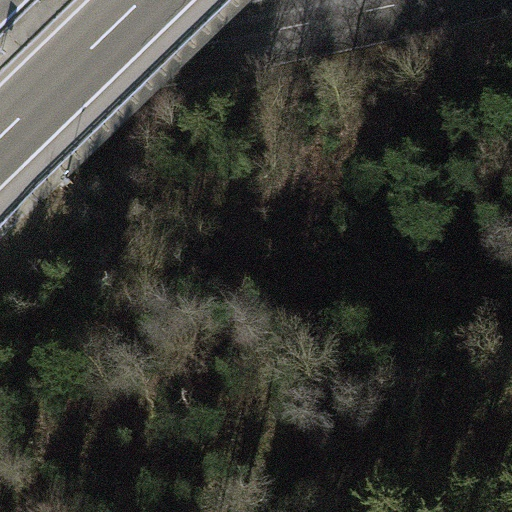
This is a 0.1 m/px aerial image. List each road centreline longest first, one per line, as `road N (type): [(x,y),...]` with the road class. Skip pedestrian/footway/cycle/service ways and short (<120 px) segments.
road 1 (primary): [(420,0),(0,77)]
road 2 (motorway): [(0,140),(145,0)]
